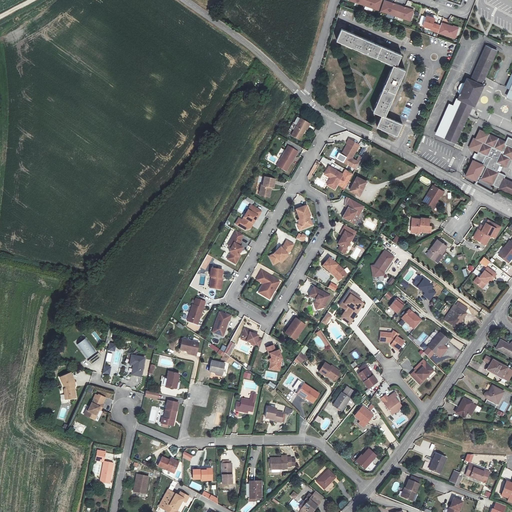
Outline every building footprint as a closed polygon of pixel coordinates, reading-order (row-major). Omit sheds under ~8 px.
[(378,11),(381,0),(347,0),(347,1),(378,11)] [(413,9),(384,0),(383,0),(380,11),(410,22),(413,9)] [(438,33),(440,25),(433,23),(435,18),(425,15),(422,26),(430,29),(429,31),(437,34),(438,33)] [(455,39),(458,27),(453,25),(452,26),(441,22),(440,25),(438,33),(455,39)] [(397,53),(337,28),(332,40),(389,63),(370,110),(378,113),(373,125),(393,133),(398,122),(381,114),(401,68),(392,64),(397,53)] [(496,52),(486,48),(471,82),(467,80),(458,101),(452,98),(436,136),(457,145),(473,108),(475,108),(484,88),(481,87),(496,52)] [(308,125),(300,120),(290,136),(299,141),(308,125)] [(506,144),(491,137),(487,146),(485,145),(480,155),(488,158),(484,167),(475,163),(468,178),(477,183),(479,178),(483,180),(483,182),(495,188),(501,175),(499,174),(502,167),(506,169),(511,160),(511,148),(507,146),(506,144)] [(360,145),(349,139),(347,143),(348,144),(339,160),(349,165),(352,159),(360,145)] [(297,152),(288,147),(277,166),(286,171),(297,152)] [(344,175),(329,167),(325,175),(331,178),(327,185),(335,189),(338,184),(344,175)] [(344,175),(341,180),(348,184),(354,175),(346,171),(343,175),(344,175)] [(422,175),(419,180),(428,186),(431,181),(422,175)] [(275,180),(265,177),(263,186),(262,185),(260,190),(263,191),(261,196),(270,198),(271,191),(270,190),(271,188),(274,188),(275,180)] [(511,181),(503,177),(498,189),(511,195),(511,181)] [(357,178),(349,192),(358,197),(365,182),(357,178)] [(341,180),(338,184),(346,189),(348,184),(341,180)] [(432,186),(423,202),(433,207),(439,195),(441,196),(443,192),(432,186)] [(346,198),(345,200),(345,207),(348,209),(350,206),(352,207),(355,202),(346,198)] [(364,207),(358,204),(355,209),(358,210),(351,223),(354,225),(364,207)] [(261,212),(251,206),(239,227),(246,231),(249,225),(250,226),(252,222),(253,223),(256,219),(257,220),(261,212)] [(307,206),(296,210),(300,220),(299,220),(301,224),(300,224),(301,228),(303,229),(312,225),(309,217),(311,216),(307,206)] [(352,207),(350,206),(348,209),(343,219),(351,223),(358,210),(352,207)] [(430,219),(417,218),(416,225),(414,225),(414,231),(422,232),(422,230),(432,231),(432,225),(430,225),(430,219)] [(496,227),(487,222),(483,230),(479,229),(475,237),(486,242),(491,234),(492,235),(496,227)] [(342,236),(338,244),(341,246),(338,250),(345,254),(347,249),(346,249),(351,241),(352,241),(354,237),(343,231),(340,235),(342,236)] [(243,235),(237,232),(231,242),(234,244),(232,248),(229,252),(231,253),(228,260),(236,264),(239,259),(237,258),(243,248),(239,246),(241,243),(240,242),(243,235)] [(298,233),(295,239),(303,242),(306,236),(298,233)] [(392,241),(397,245),(401,239),(396,235),(392,241)] [(511,238),(506,246),(501,252),(509,258),(511,254),(511,238)] [(441,239),(431,255),(439,260),(444,252),(446,253),(450,246),(441,239)] [(274,257),(271,259),(274,265),(280,261),(291,251),(294,245),(287,241),(285,246),(282,249),(281,248),(279,250),(279,251),(277,253),(276,253),(274,255),(275,256),(274,257)] [(375,267),(372,268),(374,278),(385,276),(385,273),(392,262),(390,260),(392,257),(384,252),(375,267)] [(330,258),(323,266),(336,277),(339,276),(341,279),(347,275),(344,270),(330,258)] [(489,264),(481,274),(480,273),(476,277),(483,283),(487,278),(488,279),(491,275),(493,272),(495,274),(498,271),(489,264)] [(223,271),(212,269),(210,277),(212,277),(210,288),(219,290),(221,279),(222,279),(223,271)] [(280,282),(262,272),(257,280),(264,284),(267,286),(262,295),(270,299),(280,282)] [(434,287),(419,277),(414,285),(426,294),(425,296),(431,301),(437,293),(432,290),(434,287)] [(267,286),(264,284),(259,293),(262,295),(267,286)] [(314,286),(309,295),(315,299),(316,300),(314,303),(316,310),(324,308),(331,295),(314,286)] [(350,293),(341,306),(347,311),(344,316),(350,320),(356,312),(354,311),(361,301),(350,293)] [(398,313),(405,304),(397,298),(390,307),(398,313)] [(206,302),(197,299),(194,305),(193,305),(188,322),(198,325),(206,302)] [(455,302),(445,317),(458,326),(466,314),(464,313),(466,310),(455,302)] [(440,313),(445,315),(450,307),(445,304),(440,313)] [(422,321),(409,310),(402,319),(415,329),(422,321)] [(232,317),(220,313),(215,328),(217,329),(215,334),(224,337),(229,321),(230,321),(232,317)] [(328,313),(321,323),(327,326),(334,316),(328,313)] [(296,317),(284,333),(295,340),(306,325),(296,317)] [(251,331),(246,329),(243,337),(249,339),(248,341),(253,343),(252,345),(261,347),(263,340),(258,338),(259,335),(251,332),(251,331)] [(429,334),(429,338),(434,341),(428,348),(437,355),(443,348),(445,345),(446,346),(451,350),(455,344),(449,339),(448,341),(440,334),(435,330),(431,331),(429,334)] [(441,332),(440,334),(448,341),(449,339),(441,332)] [(392,335),(382,335),(382,340),(390,340),(393,343),(391,346),(398,351),(404,343),(397,338),(398,336),(394,333),(392,335)] [(329,344),(322,334),(319,336),(326,346),(329,344)] [(511,340),(504,336),(499,346),(511,352),(511,340)] [(87,339),(78,345),(88,358),(96,352),(87,339)] [(198,343),(182,339),(180,350),(188,352),(188,350),(196,352),(198,343)] [(109,343),(108,351),(114,352),(116,344),(109,343)] [(209,348),(222,356),(224,353),(211,345),(209,348)] [(274,346),(267,348),(269,355),(270,354),(272,359),(274,364),(273,368),(280,369),(282,360),(283,360),(279,351),(276,352),(274,346)] [(356,349),(350,353),(355,360),(361,355),(356,349)] [(308,358),(302,352),(298,358),(302,363),(308,358)] [(101,357),(99,354),(97,354),(89,360),(88,362),(90,365),(101,357)] [(434,354),(431,357),(437,364),(440,360),(434,354)] [(146,358),(133,355),(132,364),(135,365),(133,374),(143,376),(146,358)] [(486,355),(482,361),(488,364),(492,358),(486,355)] [(493,363),(491,368),(509,378),(511,373),(511,364),(495,355),(491,362),(493,363)] [(272,359),(270,360),(271,363),(270,370),(280,371),(280,369),(273,368),(274,364),(272,359)] [(225,362),(211,360),(209,370),(216,371),(215,374),(223,375),(225,362)] [(435,369),(428,363),(420,371),(417,369),(412,374),(422,383),(435,369)] [(340,370),(334,366),(333,367),(328,364),(322,373),(327,376),(328,374),(332,376),(331,378),(336,381),(339,376),(337,375),(340,370)] [(366,367),(359,372),(369,386),(377,380),(373,374),(372,375),(366,367)] [(168,371),(165,386),(176,388),(177,381),(179,373),(168,371)] [(68,373),(59,378),(63,385),(65,385),(66,389),(64,390),(67,399),(76,397),(72,381),(73,380),(68,373)] [(298,393),(305,383),(299,379),(294,387),(297,390),(295,392),(298,393)] [(506,388),(494,381),(491,387),(487,388),(487,390),(487,392),(500,399),(506,388)] [(321,393),(305,382),(305,383),(298,393),(310,402),(311,400),(314,403),(321,393)] [(157,399),(158,393),(145,391),(144,397),(157,399)] [(392,400),(387,404),(394,414),(396,413),(397,414),(401,411),(400,410),(404,407),(398,397),(400,396),(397,392),(390,397),(392,400)] [(352,399),(345,394),(340,401),(338,400),(335,406),(344,412),(352,399)] [(478,400),(468,395),(459,410),(468,415),(471,411),(474,413),(480,403),(477,402),(478,400)] [(256,400),(242,397),(242,400),(238,400),(236,410),(241,411),(241,408),(249,409),(254,411),(256,400)] [(107,405),(96,400),(91,410),(89,410),(87,416),(97,421),(102,410),(103,411),(107,405)] [(167,400),(164,418),(172,420),(174,410),(177,410),(178,402),(167,400)] [(375,415),(363,406),(357,414),(363,418),(362,421),(360,423),(365,427),(375,415)] [(277,409),(269,407),(266,417),(274,419),(273,420),(281,422),(283,414),(276,412),(277,409)] [(152,439),(150,444),(159,448),(161,443),(152,439)] [(370,449),(359,462),(367,469),(378,455),(370,449)] [(105,452),(98,451),(96,460),(103,461),(105,452)] [(190,462),(193,456),(184,452),(181,457),(190,462)] [(443,456),(434,453),(428,469),(437,472),(443,456)] [(178,462),(163,456),(159,465),(174,472),(178,462)] [(287,458),(271,458),(272,469),(282,469),(282,467),(288,467),(291,467),(291,456),(287,456),(287,458)] [(472,460),(467,472),(482,479),(487,468),(472,460)] [(114,463),(104,461),(101,478),(102,478),(101,481),(108,483),(108,479),(110,480),(114,463)] [(222,463),(222,485),(232,485),(232,475),(230,475),(230,463),(222,463)] [(459,466),(457,472),(453,470),(448,482),(458,486),(462,477),(458,475),(462,467),(459,466)] [(201,470),(192,470),(192,479),(201,479),(207,479),(207,481),(211,481),(211,468),(207,468),(207,470),(201,470)] [(328,469),(316,481),(324,489),(336,477),(328,469)] [(147,475),(137,474),(135,484),(136,484),(135,490),(145,492),(147,475)] [(511,480),(508,479),(501,494),(508,497),(509,494),(511,495),(511,480)] [(418,484),(407,480),(404,488),(405,488),(402,498),(411,501),(418,484)] [(249,481),(249,497),(259,497),(260,481),(249,481)] [(178,495),(172,492),(163,509),(168,511),(178,511),(179,511),(177,511),(184,498),(187,500),(189,496),(180,492),(178,495)] [(310,496),(299,509),(302,511),(310,511),(316,506),(315,505),(318,502),(310,496)] [(455,511),(460,500),(451,497),(445,511),(455,511)] [(425,508),(431,510),(435,500),(428,498),(425,508)] [(501,511),(504,506),(494,502),(492,507),(493,508),(493,510),(490,509),(489,511),(501,511)]
